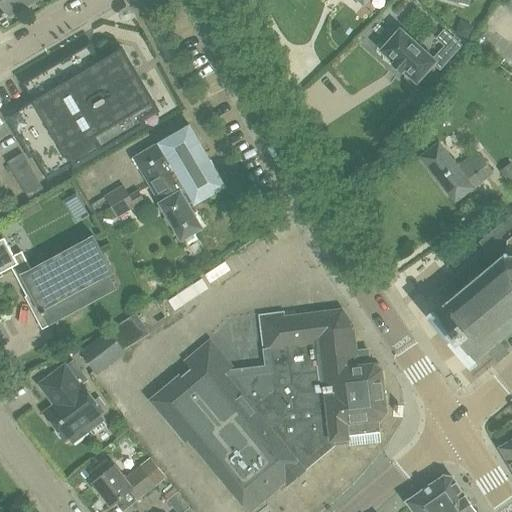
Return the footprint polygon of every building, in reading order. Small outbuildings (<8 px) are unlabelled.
[(2,0),(12,15),(35,0),(2,0)] [(472,28),(461,22),(455,33),(467,38),(472,28)] [(405,79),(410,83),(415,83),(416,82),(417,83),(437,62),(401,30),(382,51),(395,63),(393,64),(403,73),(404,71),(406,73),(405,74),(405,79)] [(102,59),(91,41),(21,83),(31,100),(4,117),(30,159),(33,157),(47,181),(71,168),(73,172),(148,128),(145,121),(161,112),(139,78),(122,46),(102,59)] [(158,203),(181,242),(204,228),(192,207),(226,187),(190,124),(133,158),(159,202),(158,203)] [(422,157),(456,201),(493,173),(481,156),(473,163),(470,159),(458,168),(439,143),(422,157)] [(8,162),(30,200),(45,191),(23,154),(8,162)] [(511,162),(502,170),(511,182),(511,162)] [(104,196),(117,219),(146,202),(138,190),(130,195),(123,184),(104,196)] [(430,314),(474,367),(477,364),(476,362),(489,351),(494,358),(505,349),(499,342),(511,331),(511,214),(480,241),(492,255),(499,249),(505,249),(505,255),(459,293),(453,285),(441,294),(448,302),(435,313),(434,311),(430,314)] [(25,297),(43,330),(117,290),(109,276),(114,273),(93,235),(31,269),(22,251),(14,255),(5,238),(0,239),(0,274),(11,268),(26,296),(25,297)] [(206,311),(226,341),(245,328),(225,298),(206,311)] [(188,323),(209,353),(226,341),(206,311),(188,323)] [(120,348),(123,351),(147,336),(134,315),(113,328),(108,331),(109,332),(116,341),(120,348)] [(170,336),(191,365),(209,353),(188,323),(170,336)] [(80,353),(97,376),(126,355),(123,351),(116,341),(109,332),(108,331),(80,353)] [(170,336),(153,348),(173,377),(191,365),(170,336)] [(134,361),(154,390),(173,377),(153,348),(134,361)] [(65,365),(39,384),(55,404),(44,412),(65,440),(69,437),(73,443),(87,432),(92,438),(107,426),(99,415),(103,412),(82,384),(80,385),(65,365)] [(390,409),(367,376),(340,395),(344,401),(328,412),(333,420),(313,434),(338,470),(377,443),(365,426),(390,409)] [(191,464),(222,443),(210,425),(204,430),(195,417),(162,440),(172,455),(181,449),(191,464)] [(511,440),(500,448),(511,468),(511,440)] [(234,460),(222,443),(191,464),(201,478),(192,484),(203,499),(236,476),(228,464),(234,460)] [(92,483),(111,507),(130,492),(137,501),(157,486),(141,465),(125,477),(115,465),(92,483)] [(408,503),(413,511),(476,511),(453,477),(444,475),(406,502),(407,504),(408,503)] [(224,511),(254,511),(265,505),(253,488),(247,492),(238,480),(205,503),(211,511),(223,511),(224,511)] [(186,511),(189,509),(190,509),(178,492),(168,500),(177,511),(186,511)]
